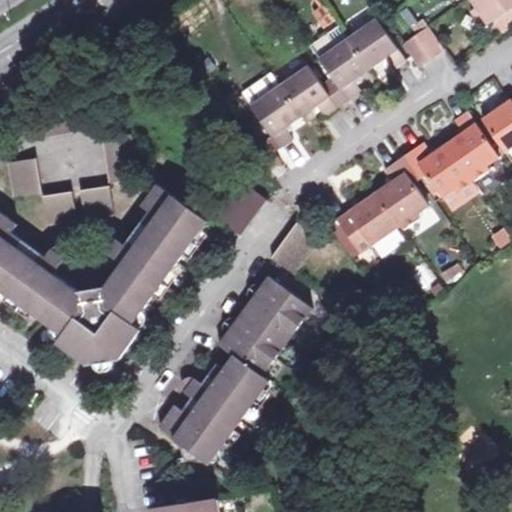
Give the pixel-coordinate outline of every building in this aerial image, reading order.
[(511,0),(473,0),(479,8),(474,12),(486,29),(497,21),(505,33),(511,28),(511,0)] [(320,57),(335,77),(352,101),(365,93),(357,81),(388,60),(396,71),(408,63),(378,18),(350,37),(320,57)] [(312,45),(320,57),(350,37),(341,24),(312,45)] [(423,67),(428,63),(447,51),(430,28),(407,44),(423,67)] [(340,109),(324,85),(310,65),(253,105),(283,149),(296,140),(289,128),(320,107),(328,118),(340,109)] [(324,85),(340,109),(346,106),(352,101),(335,77),(324,85)] [(507,153),(511,150),(511,99),(484,119),(507,153)] [(46,141),(94,132),(88,101),(40,109),(46,141)] [(426,142),(412,152),(429,175),(444,197),(456,189),(460,194),(492,170),(489,165),(502,158),(470,111),(457,120),(465,132),(434,153),(426,142)] [(112,182),(144,177),(142,162),(137,133),(104,138),(112,182)] [(412,152),(400,160),(417,183),(422,180),(429,175),(412,152)] [(42,192),(36,160),(11,164),(17,197),(42,192)] [(290,173),(282,160),(269,169),(278,181),(290,173)] [(417,183),(400,160),(388,169),(395,181),(341,217),(341,218),(364,252),(364,253),(376,245),(400,228),(403,226),(406,230),(422,218),(420,214),(432,206),(417,183)] [(222,217),(245,234),(268,202),(246,185),(222,217)] [(159,217),(134,251),(119,239),(114,239),(111,240),(108,243),(107,246),(107,250),(109,253),(112,257),(124,264),(106,288),(94,290),(82,292),(57,274),(69,259),(69,253),(67,251),(65,248),(61,248),(58,248),(55,249),(51,253),(42,263),(10,240),(20,226),(0,211),(0,287),(65,335),(60,343),(91,364),(107,361),(122,359),(144,330),(135,324),(211,222),(159,186),(143,206),(159,217)] [(110,187),(79,191),(83,217),(114,213),(110,187)] [(74,192),(43,197),(47,223),(77,219),(74,192)] [(333,223),(356,257),(364,252),(341,218),(333,223)] [(323,239),(299,222),(274,257),(297,274),(323,239)] [(400,228),(376,245),(385,258),(409,241),(400,228)] [(236,354),(211,388),(202,381),(196,378),(190,378),(187,379),(185,382),(185,387),(186,390),(194,397),(184,410),(177,406),(161,427),(211,463),(272,380),(267,376),(316,307),(272,275),(221,343),(236,354)] [(221,511),(220,498),(211,500),(213,511),(221,511)] [(213,511),(211,500),(156,508),(157,511),(213,511)]
